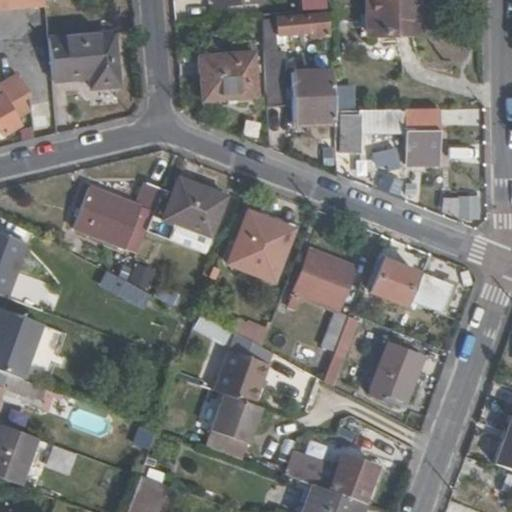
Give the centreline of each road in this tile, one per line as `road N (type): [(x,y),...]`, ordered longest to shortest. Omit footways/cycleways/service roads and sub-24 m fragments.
road 1 (residential): [(503,262),(162,130)]
road 2 (residential): [(417,511),(503,262)]
road 3 (residential): [(500,0),(503,262)]
road 4 (residential): [(162,130),(0,168)]
road 5 (residential): [(162,130),(151,0)]
